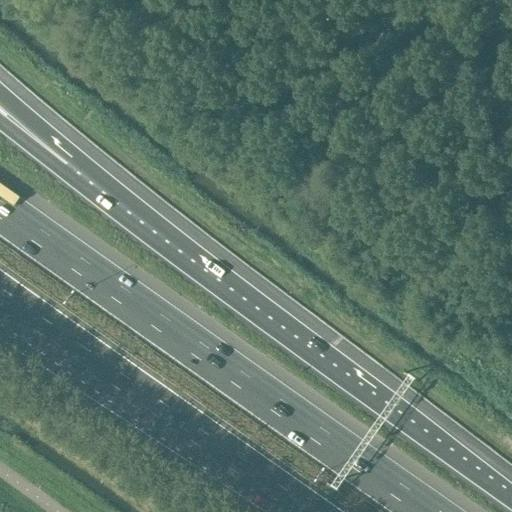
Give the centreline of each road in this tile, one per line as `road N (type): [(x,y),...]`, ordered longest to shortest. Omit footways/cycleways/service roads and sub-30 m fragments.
road 1 (motorway): [(511,501),(60,169)]
road 2 (motorway): [(429,511),(0,208)]
road 3 (motorway): [(0,297),(304,511)]
